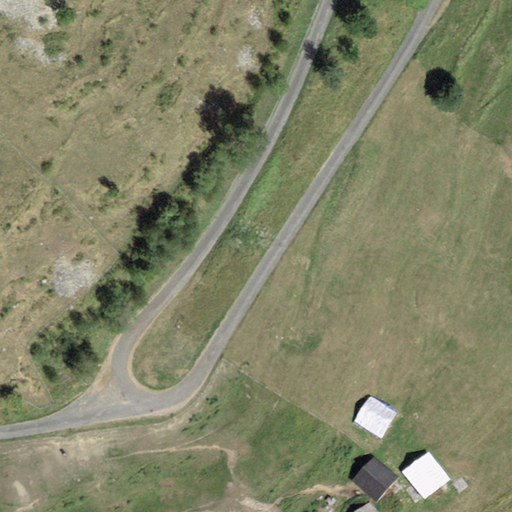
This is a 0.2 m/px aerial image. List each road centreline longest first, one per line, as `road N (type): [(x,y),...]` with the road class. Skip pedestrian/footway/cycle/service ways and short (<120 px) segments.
road 1 (unclassified): [(431,0),(186,390),(146,405),(120,395)]
road 2 (unclassified): [(120,395),(123,348),(251,170),(328,0)]
road 3 (unclassified): [(120,395),(79,416),(0,432)]
